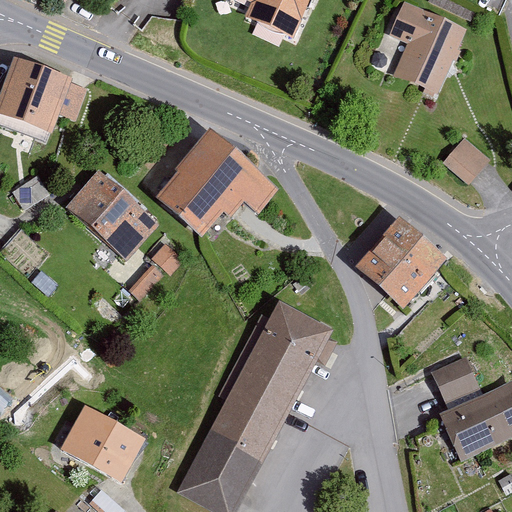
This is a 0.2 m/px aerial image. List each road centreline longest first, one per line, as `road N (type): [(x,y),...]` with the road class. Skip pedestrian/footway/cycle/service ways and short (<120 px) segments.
road 1 (residential): [(258,127),(322,225),(362,316),(401,511)]
road 2 (tertiary): [(0,14),(258,127)]
road 3 (tertiary): [(258,127),(390,187),(480,249)]
